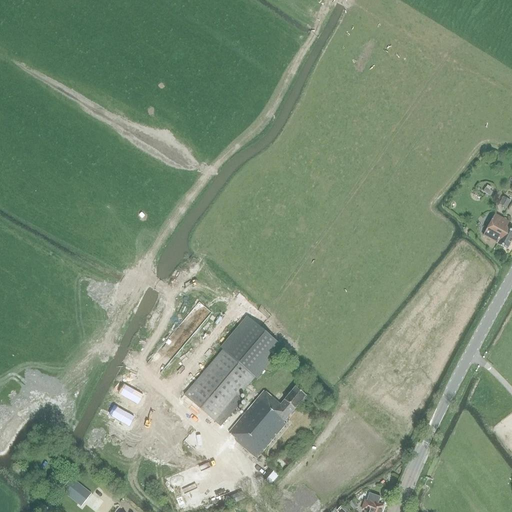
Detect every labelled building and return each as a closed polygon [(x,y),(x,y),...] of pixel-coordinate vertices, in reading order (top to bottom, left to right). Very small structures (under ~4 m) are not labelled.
[(482,192),(489,196),(492,192),(489,190),(485,188),(482,192)] [(510,201),(502,197),(499,203),(506,208),(510,201)] [(507,250),(511,239),(511,231),(505,228),(508,222),(495,215),(483,236),(507,250)] [(200,303),(189,316),(201,326),(212,313),(200,303)] [(222,350),(184,395),(220,426),(242,401),(238,397),(255,377),(256,378),(282,347),(247,318),(221,349),(222,350)] [(137,403),(142,395),(124,385),(119,393),(137,403)] [(279,405),(263,390),(228,433),(236,440),(235,441),(256,459),(286,424),(283,422),(305,396),(295,387),(279,405)] [(110,414),(127,424),(132,416),(115,406),(110,414)] [(272,485),(280,477),(271,469),(263,477),(272,485)] [(71,478),(61,491),(81,507),(91,494),(71,478)] [(368,496),(365,503),(364,502),(361,509),(363,510),(363,511),(365,511),(364,511),(381,511),(383,506),(377,504),(380,497),(371,495),(368,496)] [(358,506),(353,500),(348,503),(353,510),(358,506)]
